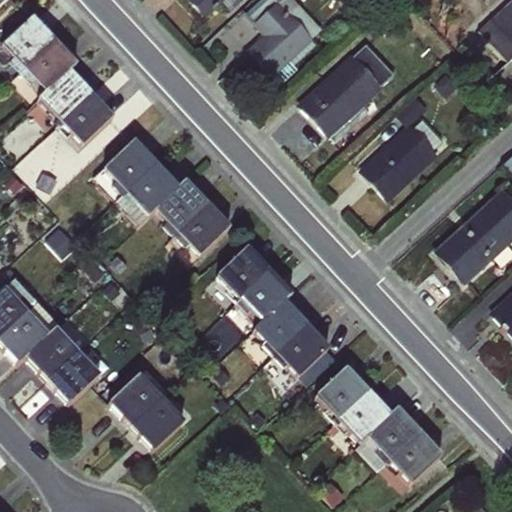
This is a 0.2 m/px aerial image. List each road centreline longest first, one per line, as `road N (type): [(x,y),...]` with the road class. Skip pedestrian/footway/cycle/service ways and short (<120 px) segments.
road 1 (residential): [(97,0),(511,449)]
road 2 (unknown): [(361,284),(511,140)]
